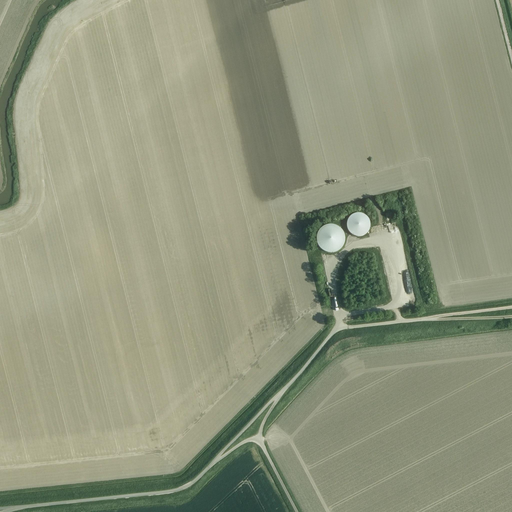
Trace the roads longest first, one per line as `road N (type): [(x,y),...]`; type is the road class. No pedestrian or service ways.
road 1 (unclassified): [(18,508),(177,490),(207,468)]
road 2 (unclassified): [(417,319),(336,330),(291,380)]
